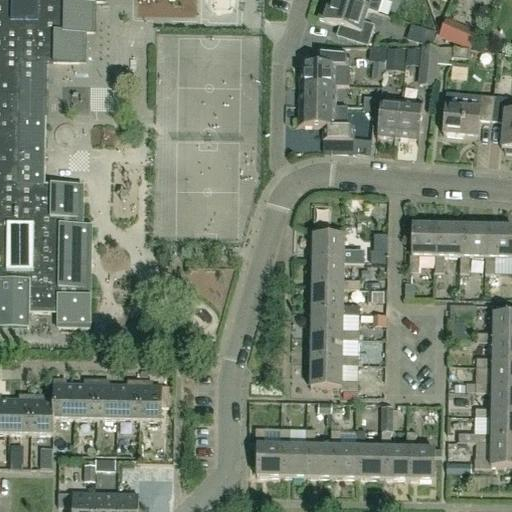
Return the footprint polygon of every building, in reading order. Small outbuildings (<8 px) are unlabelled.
[(10,153),(45,153),(45,117),(46,66),(85,66),(86,35),(95,36),(96,6),(105,6),(105,0),(0,0),(0,170),(10,171),(10,153)] [(367,13),(327,0),(325,0),(319,23),(371,39),(374,29),(363,26),(367,13)] [(327,0),(367,13),(378,16),(382,0),(327,0)] [(469,53),(477,34),(446,21),(438,40),(469,53)] [(422,48),(418,89),(435,91),(438,67),(439,50),(422,48)] [(440,50),(438,67),(451,69),(452,61),(453,52),(440,50)] [(408,52),(407,64),(419,65),(420,53),(408,52)] [(469,54),(453,52),(452,61),(467,63),(469,54)] [(299,90),(335,90),(335,89),(348,90),(349,59),(316,57),(315,69),(300,69),(299,90)] [(382,83),(384,66),(374,65),(372,82),(382,83)] [(335,90),(299,90),(298,110),(334,110),(335,90)] [(364,99),(363,111),(375,112),(376,100),(364,99)] [(478,113),(445,110),(443,138),(477,142),(478,124),(492,125),(494,101),(479,100),(478,113)] [(494,101),(492,125),(503,126),(500,151),(504,151),(504,156),(511,156),(511,115),(506,115),(507,102),(494,101)] [(400,116),(401,105),(381,103),(377,138),(397,140),(400,116)] [(400,116),(397,140),(418,143),(422,108),(401,105),(400,116)] [(334,110),(298,110),(297,130),(327,132),(326,155),(352,156),(353,130),(346,130),(347,111),(334,110)] [(10,171),(0,170),(0,331),(29,332),(30,317),(60,318),(59,333),(91,333),(92,230),(84,230),(85,190),(44,190),(45,153),(10,153),(10,171)] [(437,260),(437,230),(412,229),(412,259),(409,259),(409,275),(418,276),(419,260),(435,260),(437,260)] [(462,261),(462,230),(437,230),(437,260),(435,260),(434,277),(444,278),(444,260),(459,261),(462,261)] [(487,261),(488,230),(462,230),(462,261),(459,261),(459,278),(468,278),(469,261),(485,261),(487,261)] [(511,230),(488,230),(487,261),(485,261),(485,278),(494,278),(495,262),(511,261),(511,230)] [(344,241),(313,240),(312,266),(343,267),(343,269),(360,269),(360,259),(344,259),(344,241)] [(385,256),(371,255),(371,267),(385,267),(385,256)] [(343,267),(312,266),(312,292),(343,293),(342,295),(360,295),(360,284),(343,283),(343,269),(343,267)] [(405,286),(405,300),(414,300),(414,287),(405,286)] [(343,293),(312,292),(311,316),(342,316),(342,318),(359,319),(359,309),(342,309),(342,295),(343,293)] [(367,295),(367,306),(372,306),(372,307),(384,307),(384,296),(367,295)] [(476,310),(450,309),(450,322),(476,322),(476,310)] [(342,316),(311,316),(311,341),(342,342),(342,344),(359,344),(360,335),(342,335),(342,318),(342,316)] [(493,346),(511,345),(511,318),(493,318),(493,339),(476,339),(476,347),(493,347),(493,346)] [(342,342),(311,341),(311,366),(341,366),(341,369),(358,369),(358,360),(342,360),(342,344),(342,342)] [(209,357),(209,343),(174,342),(173,356),(209,357)] [(492,370),(511,370),(511,345),(493,346),(493,347),(493,364),(476,363),(476,372),(492,372),(492,370)] [(341,366),(311,366),(310,392),(340,393),(339,395),(358,395),(358,385),(341,385),(341,369),(341,366)] [(492,395),(511,395),(511,370),(492,370),(492,372),(492,389),(475,388),(475,397),(492,397),(492,395)] [(63,383),(53,383),(52,405),(55,405),(55,423),(75,424),(75,389),(62,389),(63,383)] [(89,390),(75,389),(75,424),(96,424),(97,384),(89,384),(89,390)] [(106,384),(97,384),(96,424),(118,424),(118,390),(106,390),(106,384)] [(132,390),(118,390),(118,424),(139,425),(140,384),(132,384),(132,390)] [(148,385),(140,384),(139,425),(162,425),(162,424),(162,393),(163,391),(148,391),(148,385)] [(173,393),(162,393),(162,424),(174,424),(174,411),(173,411),(173,393)] [(491,421),(511,421),(511,395),(492,395),(492,397),(492,413),(475,413),(475,422),(491,422),(491,421)] [(23,405),(11,404),(10,439),(32,439),(32,399),(23,399),(23,405)] [(40,399),(32,399),(32,439),(55,440),(55,423),(55,405),(52,405),(40,405),(40,399)] [(0,438),(10,439),(11,404),(0,404),(0,438)] [(317,407),(317,417),(329,417),(330,408),(317,407)] [(383,452),(382,483),(408,484),(409,453),(406,453),(390,452),(390,436),(392,436),(393,411),(381,411),(380,436),(380,452),(383,452)] [(491,446),(511,446),(511,421),(491,421),(491,422),(491,438),(459,438),(459,447),(474,448),(491,448),(491,446)] [(257,451),(256,481),(282,481),(283,450),(280,450),(264,449),(264,433),(254,433),(254,451),(257,451)] [(283,450),(282,481),(307,482),(308,450),(305,450),(289,450),(289,434),(280,433),(280,450),(283,450)] [(308,450),(307,482),(332,482),(333,451),(330,451),(314,451),(315,434),(305,434),(305,450),(308,450)] [(333,451),(332,482),(358,483),(358,452),(355,452),(339,451),(340,435),(330,435),(330,451),(333,451)] [(358,452),(358,483),(382,483),(383,452),(380,452),(365,452),(365,436),(356,435),(355,452),(358,452)] [(409,453),(408,484),(433,484),(434,453),(415,453),(415,437),(406,436),(406,453),(409,453)] [(511,471),(511,446),(491,446),(491,448),(491,464),(474,464),(474,472),(491,473),(491,471),(511,471)] [(10,460),(10,472),(23,472),(23,460),(10,460)] [(41,463),(40,473),(53,473),(53,463),(41,463)] [(94,469),(94,475),(115,475),(115,464),(95,464),(95,469),(94,469)] [(140,466),(140,487),(172,488),(173,467),(140,466)] [(447,467),(447,477),(449,477),(458,477),(459,467),(447,467)] [(84,469),(84,486),(94,486),(94,475),(94,469),(84,469)] [(94,511),(95,498),(72,497),(72,511),(94,511)] [(95,498),(94,511),(115,511),(116,498),(95,498)] [(116,498),(115,511),(138,511),(138,499),(116,498)] [(57,500),(56,511),(68,511),(69,500),(57,500)]
